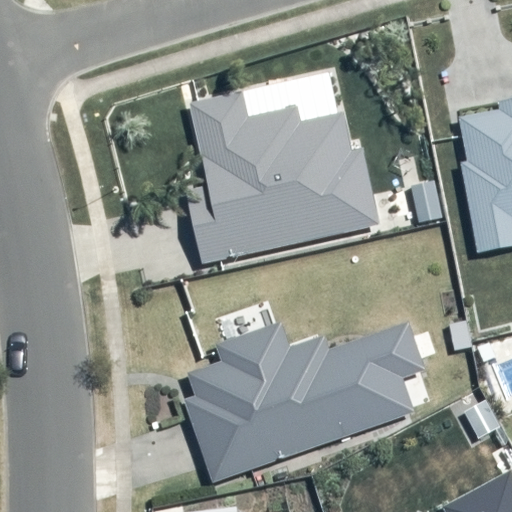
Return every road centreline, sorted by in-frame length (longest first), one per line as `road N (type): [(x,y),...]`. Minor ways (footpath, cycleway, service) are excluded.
road 1 (residential): [(0,106),(29,219),(52,511)]
road 2 (residential): [(0,62),(206,0)]
